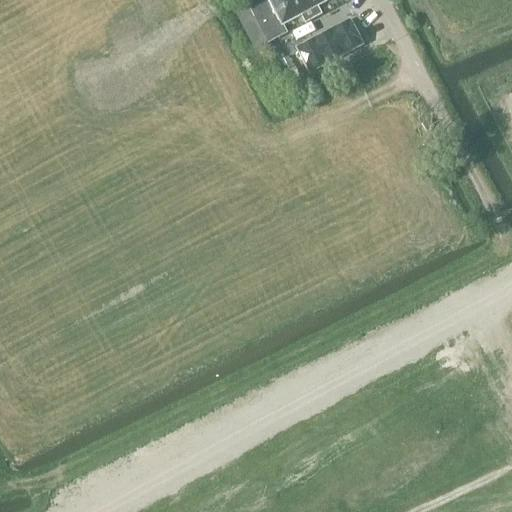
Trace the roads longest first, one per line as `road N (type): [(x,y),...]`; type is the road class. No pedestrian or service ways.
road 1 (residential): [(493,218),(377,0)]
road 2 (track): [(289,146),(417,75)]
